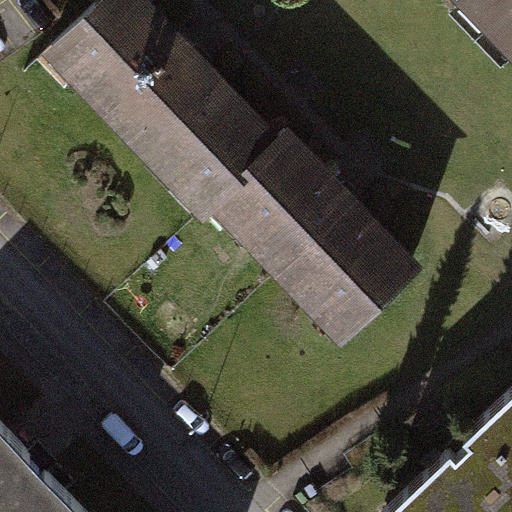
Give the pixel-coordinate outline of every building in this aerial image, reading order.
[(146,0),(101,0),(56,44),(214,205),(222,198),(282,139),(146,0)] [(511,0),(472,0),(511,40),(511,0)] [(282,139),(222,198),(346,328),(415,262),(290,131),(282,139)] [(511,511),(511,381),(380,509),(382,511),(511,511)] [(0,417),(0,511),(91,511),(34,452),(0,417)]
